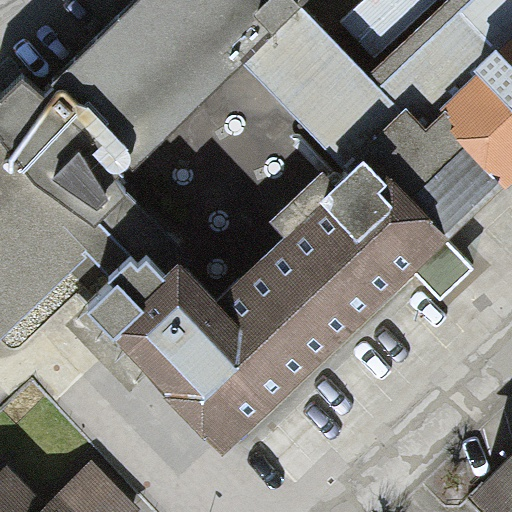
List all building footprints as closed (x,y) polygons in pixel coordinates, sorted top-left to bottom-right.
[(236,59),(293,7),(300,0),(137,0),(31,98),(12,78),(0,89),(0,329),(82,254),(58,228),(69,218),(82,232),(124,193),(108,177),(236,59)] [(511,0),(435,0),(355,74),(293,7),(236,59),(324,154),(253,219),(271,238),(205,299),(165,255),(95,320),(218,453),(511,182),(511,0)] [(511,511),(511,428),(449,484),(474,511),(511,511)] [(132,511),(85,465),(38,511),(132,511)] [(0,468),(0,511),(12,511),(29,496),(0,468)]
